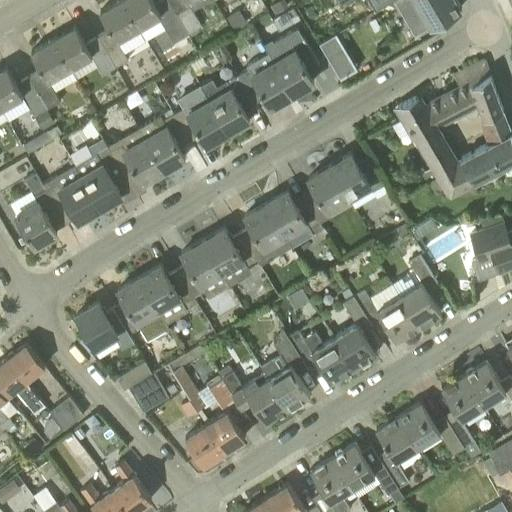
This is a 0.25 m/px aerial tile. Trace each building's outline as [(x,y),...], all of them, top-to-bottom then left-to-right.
[(118,39),(139,26),(123,0),(118,0),(100,11),(111,28),(98,35),(116,66),(129,58),(118,39)] [(189,33),(169,0),(157,0),(154,2),(153,0),(123,0),(139,26),(158,15),(173,42),(189,33)] [(187,0),(169,0),(189,33),(202,25),(187,0)] [(285,0),(276,0),(271,3),(277,13),(289,5),(285,0)] [(391,0),(338,0),(341,4),(346,0),(371,0),(376,9),(391,0)] [(457,0),(395,0),(416,34),(462,7),(457,0)] [(239,9),(227,16),(235,29),(247,22),(239,9)] [(116,66),(98,35),(86,43),(76,25),(54,38),(71,66),(91,54),(103,73),(116,66)] [(276,61),(293,92),(314,80),(309,70),(320,64),(298,27),(274,40),(272,38),(264,42),(276,61)] [(341,30),(323,38),(340,76),(358,67),(341,30)] [(48,79),(71,66),(54,38),(31,51),(42,69),(30,75),(48,107),(61,100),(48,79)] [(271,106),(293,92),(276,61),(264,42),(264,43),(268,51),(238,67),(241,72),(238,74),(250,93),(255,102),(265,96),(271,106)] [(473,82),(490,74),(485,59),(462,69),(469,84),(424,107),(416,96),(398,105),(416,136),(436,126),(435,124),(480,101),(473,82)] [(48,107),(30,75),(17,83),(7,65),(0,69),(0,104),(1,107),(22,94),(34,114),(48,107)] [(239,99),(250,93),(238,74),(228,80),(227,78),(205,90),(229,131),(250,118),(239,99)] [(473,82),(480,101),(486,118),(504,109),(490,74),(473,82)] [(229,131),(205,90),(201,83),(178,97),(183,106),(174,111),(191,140),(201,134),(207,143),(229,131)] [(42,126),(55,119),(48,107),(36,114),(42,126)] [(180,146),(191,140),(174,111),(164,117),(161,113),(139,126),(145,136),(164,169),(186,156),(180,146)] [(28,152),(62,132),(58,124),(24,145),(28,152)] [(511,160),(511,131),(509,124),(458,151),(474,180),(511,160)] [(474,180),(458,151),(454,153),(436,126),(416,136),(433,166),(440,176),(429,182),(435,192),(445,186),(449,193),(474,180)] [(143,181),(164,169),(145,136),(123,149),(117,138),(108,144),(103,137),(127,177),(137,171),(143,181)] [(116,184),(127,177),(103,137),(89,145),(94,153),(75,164),(82,175),(100,206),(122,194),(116,184)] [(330,164),(348,196),(368,185),(371,191),(384,183),(368,155),(357,162),(351,152),(330,164)] [(78,219),(100,206),(82,175),(75,164),(44,183),(37,171),(36,172),(62,216),(73,209),(78,219)] [(326,209),(348,196),(330,164),(308,177),(314,187),(304,193),(321,221),(330,216),(326,209)] [(423,171),(429,182),(440,176),(433,166),(423,171)] [(52,222),(62,216),(36,172),(25,178),(34,194),(37,200),(16,213),(35,245),(57,231),(52,222)] [(321,221),(304,193),(294,199),(288,189),(266,202),(285,234),(292,244),(324,226),(321,221)] [(292,244),(285,234),(266,202),(245,214),(251,224),(241,230),(258,259),(261,263),(292,244)] [(504,221),(471,233),(480,258),(493,253),(499,269),(511,263),(511,230),(508,232),(504,221)] [(404,223),(396,228),(400,235),(408,230),(404,223)] [(424,234),(418,224),(412,227),(418,237),(424,234)] [(258,259),(241,230),(230,236),(225,226),(203,239),(222,271),(230,284),(252,271),(248,264),(258,259)] [(26,234),(19,238),(22,244),(29,240),(26,234)] [(201,283),(222,271),(203,239),(182,251),(187,261),(178,267),(195,296),(195,295),(205,290),(201,283)] [(400,295),(418,326),(441,311),(427,290),(438,283),(419,253),(408,260),(422,281),(400,295)] [(195,296),(178,267),(167,274),(161,264),(140,276),(166,321),(188,308),(187,307),(198,300),(195,295),(195,296)] [(169,325),(166,321),(140,276),(118,289),(124,299),(113,306),(130,335),(141,328),(148,338),(169,325)] [(349,287),(339,292),(343,299),(353,293),(349,287)] [(418,326),(400,295),(377,309),(364,288),(354,295),(374,327),(385,321),(397,339),(418,326)] [(216,312),(236,307),(232,292),(212,298),(216,312)] [(364,333),(374,327),(354,295),(343,301),(356,322),(334,336),(353,366),(376,352),(364,333)] [(96,346),(118,333),(99,300),(77,313),(96,346)] [(307,366),(288,336),(282,326),(280,328),(280,329),(279,330),(280,332),(277,334),(279,337),(276,339),(291,363),(280,370),(272,358),(262,364),(270,377),(269,377),(288,407),(310,393),(297,372),(307,366)] [(353,366),(334,336),(324,342),(315,328),(303,336),(299,329),(288,336),(307,366),(317,359),(331,381),(353,366)] [(7,357),(26,380),(45,364),(26,341),(7,357)] [(236,399),(223,377),(209,386),(209,385),(205,388),(204,386),(199,390),(183,364),(204,350),(200,344),(169,364),(173,371),(174,370),(190,397),(189,397),(197,410),(216,398),(223,408),(236,399)] [(44,403),(26,380),(7,357),(0,362),(0,386),(7,396),(16,388),(35,411),(44,403)] [(465,373),(484,403),(506,390),(511,399),(511,377),(511,375),(501,381),(487,359),(465,373)] [(129,386),(152,373),(145,361),(117,377),(124,388),(129,386)] [(288,407),(269,377),(247,391),(234,370),(223,377),(236,399),(237,399),(241,406),(251,400),(265,421),(288,407)] [(152,373),(129,386),(143,410),(169,395),(155,371),(152,373)] [(461,418),(484,403),(465,373),(442,387),(456,409),(446,415),(464,445),(470,455),(481,448),(474,438),(474,439),(461,418)] [(178,389),(174,382),(166,386),(170,393),(178,389)] [(0,404),(0,401),(7,396),(0,386),(0,425),(5,431),(15,422),(9,415),(0,404)] [(65,429),(66,428),(84,413),(69,394),(50,410),(65,429)] [(197,410),(189,397),(181,404),(188,415),(197,410)] [(464,445),(446,415),(436,422),(421,400),(399,414),(419,445),(440,432),(453,452),(464,445)] [(206,423),(223,450),(245,436),(228,409),(206,423)] [(396,459),(419,445),(399,414),(376,429),(389,451),(379,457),(398,487),(408,480),(396,459)] [(203,463),(223,450),(206,423),(185,436),(203,463)] [(80,426),(74,431),(80,439),(86,434),(80,426)] [(30,452),(41,444),(35,435),(24,443),(30,452)] [(500,470),(511,464),(511,465),(511,437),(489,451),(500,470)] [(398,487),(379,457),(370,463),(356,441),(333,456),(352,486),(373,473),(387,494),(398,487)] [(317,505),(321,511),(344,511),(351,508),(342,493),(352,486),(333,456),(311,470),(324,492),(314,498),(317,505)] [(113,487),(130,511),(131,511),(152,497),(124,458),(116,464),(125,478),(113,487)] [(321,511),(317,505),(307,510),(287,481),(265,496),(275,511),(321,511)] [(130,511),(113,487),(101,495),(91,482),(82,488),(98,511),(130,511)] [(11,496),(3,485),(0,487),(0,499),(2,502),(11,496)] [(403,496),(398,487),(390,492),(396,501),(403,496)] [(243,511),(275,511),(265,496),(243,510),(243,511)] [(78,511),(69,498),(60,504),(57,500),(44,509),(46,511),(78,511)]
